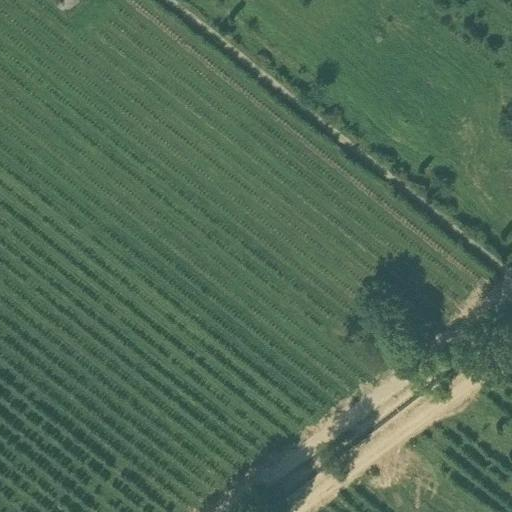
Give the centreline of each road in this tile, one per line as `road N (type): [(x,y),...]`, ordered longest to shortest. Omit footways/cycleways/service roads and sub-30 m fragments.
road 1 (track): [(511,275),(167,0)]
road 2 (track): [(297,511),(511,349)]
